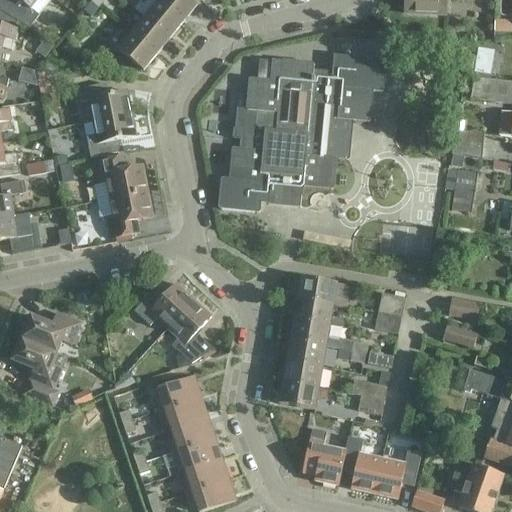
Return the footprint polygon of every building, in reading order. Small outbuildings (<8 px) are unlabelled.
[(38,0),(0,0),(0,12),(31,30),(39,20),(29,12),(38,0)] [(93,0),(91,3),(98,9),(105,0),(93,0)] [(187,0),(159,0),(157,3),(183,24),(196,7),(187,0)] [(404,0),(404,15),(444,16),(444,0),(404,0)] [(90,18),(98,9),(91,3),(83,13),(90,18)] [(157,3),(150,12),(140,3),(134,11),(144,19),(169,40),(183,24),(157,3)] [(156,56),(169,40),(144,19),(131,35),(156,56)] [(45,36),(55,44),(66,30),(57,22),(45,36)] [(0,56),(2,50),(11,52),(16,31),(0,26),(0,56)] [(156,56),(131,35),(117,52),(142,73),(156,56)] [(81,49),(70,41),(62,52),(73,60),(81,49)] [(53,50),(44,43),(35,54),(44,61),(53,50)] [(271,62),(271,63),(269,82),(277,83),(273,123),(265,123),(266,118),(253,117),(251,143),(243,142),(242,151),(232,150),(229,181),(221,180),(218,211),(258,215),(259,205),(299,209),(301,189),(332,192),(334,161),(348,162),(350,141),(345,140),(347,122),(369,124),(372,93),(382,94),(385,62),(333,57),(331,78),(312,76),(313,66),(271,62)] [(269,82),(271,63),(258,62),(257,81),(249,80),(246,112),(242,111),(241,120),(235,120),(233,141),(243,142),(251,143),(253,117),(266,118),(265,123),(273,123),(277,83),(269,82)] [(33,75),(21,72),(18,86),(36,90),(33,75)] [(44,75),(35,76),(40,99),(51,97),(47,78),(44,79),(44,75)] [(0,101),(3,102),(8,81),(0,79),(0,101)] [(469,101),(511,106),(511,103),(511,84),(473,80),(469,101)] [(88,102),(92,124),(131,116),(126,93),(105,98),(103,86),(77,91),(80,104),(88,102)] [(0,146),(1,146),(0,140),(0,134),(12,132),(8,112),(0,113),(0,146)] [(511,138),(511,115),(501,114),(498,137),(511,138)] [(131,116),(92,124),(95,137),(86,139),(90,160),(116,155),(114,143),(135,139),(131,116)] [(464,133),(462,146),(482,148),(483,136),(464,133)] [(1,146),(0,146),(0,179),(19,176),(15,155),(3,157),(1,146)] [(481,161),(482,148),(462,146),(460,156),(481,161)] [(110,201),(146,194),(141,168),(126,171),(123,158),(95,164),(99,186),(106,184),(110,201)] [(70,168),(59,170),(62,187),(73,185),(70,168)] [(458,173),(454,193),(473,196),(476,176),(458,173)] [(0,198),(0,220),(13,218),(10,198),(25,195),(23,183),(0,186),(0,188),(2,199),(0,198)] [(470,216),(473,196),(454,193),(451,213),(470,216)] [(151,219),(146,194),(110,201),(113,218),(106,219),(110,241),(138,235),(136,222),(151,219)] [(13,218),(0,220),(0,242),(9,241),(11,253),(35,249),(33,237),(17,239),(13,218)] [(86,236),(74,238),(76,250),(88,248),(86,236)] [(300,280),(296,301),(332,307),(346,309),(350,288),(300,280)] [(167,331),(192,302),(174,286),(160,302),(151,294),(134,313),(149,328),(156,321),(167,331)] [(381,296),(377,315),(401,320),(405,300),(381,296)] [(296,301),(292,322),(340,330),(342,322),(330,320),(332,307),(296,301)] [(210,319),(192,302),(167,331),(177,341),(171,348),(187,362),(204,343),(196,335),(210,319)] [(478,307),(451,302),(448,318),(475,323),(478,307)] [(21,340),(56,355),(61,343),(71,347),(80,325),(56,315),(51,327),(30,318),(21,340)] [(397,337),(401,320),(377,315),(374,332),(397,337)] [(351,354),(365,356),(367,347),(338,341),(340,330),(292,322),(289,343),(325,349),(351,354)] [(446,328),(442,341),(472,350),(476,337),(446,328)] [(32,371),(28,383),(29,383),(23,397),(52,408),(58,394),(52,392),(61,371),(51,367),(56,355),(21,340),(11,363),(32,371)] [(325,349),(289,343),(285,364),(322,370),(325,349)] [(365,356),(351,354),(349,363),(363,366),(365,356)] [(390,370),(392,359),(371,354),(368,366),(390,370)] [(322,370),(285,364),(282,385),(318,391),(322,370)] [(501,401),(489,441),(484,461),(511,470),(511,402),(508,402),(500,399),(504,383),(503,382),(503,383),(469,372),(463,394),(464,394),(464,393),(469,394),(470,391),(501,401)] [(157,414),(201,400),(193,378),(156,390),(159,399),(153,401),(157,414)] [(511,382),(505,379),(503,382),(504,383),(500,399),(508,402),(511,402),(511,382)] [(351,397),(360,398),(383,403),(386,389),(354,382),(351,397)] [(314,412),(318,391),(282,385),(278,406),(314,412)] [(93,402),(88,390),(71,398),(76,410),(93,402)] [(380,418),(383,403),(360,398),(357,413),(380,418)] [(208,420),(201,400),(157,414),(161,427),(168,425),(171,433),(208,420)] [(118,416),(122,426),(132,423),(128,412),(118,416)] [(208,420),(171,433),(173,440),(166,442),(171,455),(214,441),(208,420)] [(135,433),(132,423),(122,426),(125,436),(135,433)] [(313,483),(338,488),(341,473),(345,453),(323,448),(326,434),(311,431),(304,464),(317,467),(313,483)] [(20,446),(40,455),(44,444),(24,436),(20,446)] [(221,461),(214,441),(171,455),(175,468),(182,466),(184,474),(221,461)] [(341,473),(354,476),(350,491),(374,496),(381,461),(358,456),(361,444),(348,441),(345,453),(341,473)] [(22,498),(39,456),(19,448),(2,490),(22,498)] [(136,467),(146,464),(142,453),(132,457),(136,467)] [(405,467),(381,461),(374,496),(397,502),(401,486),(413,489),(420,457),(408,454),(405,467)] [(228,482),(221,461),(184,474),(187,481),(180,483),(185,496),(228,482)] [(139,477),(149,474),(146,464),(136,467),(139,477)] [(461,496),(456,510),(462,511),(491,511),(503,477),(471,466),(465,485),(462,484),(464,478),(453,475),(451,482),(456,483),(453,493),(461,496)] [(208,511),(236,503),(228,482),(185,496),(189,509),(196,507),(197,511),(208,511)] [(411,509),(420,511),(440,511),(444,503),(416,493),(411,509)] [(146,498),(149,508),(159,505),(156,494),(146,498)]
